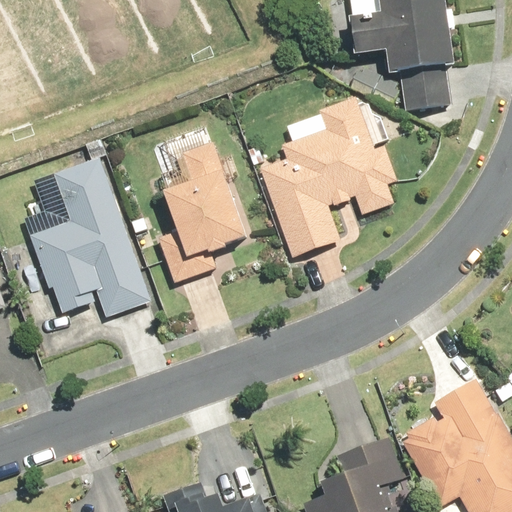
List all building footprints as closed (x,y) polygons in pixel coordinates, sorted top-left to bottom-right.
[(0,109),(135,60),(113,0),(19,0),(0,7),(0,109)] [(462,63),(453,0),(356,0),(364,53),(394,49),(397,71),(405,70),(411,111),(454,105),(449,64),(462,63)] [(290,160),(265,168),(297,258),(345,242),(332,206),(338,204),(339,206),(355,200),(354,198),(359,196),(366,215),(399,204),(361,97),(323,110),(325,115),(291,126),(297,142),(285,146),(290,160)] [(254,236),(231,170),(228,171),(218,143),(187,154),(197,182),(173,190),(187,230),(163,239),(179,283),(221,269),(216,253),(235,246),(234,243),(254,236)] [(155,302),(105,158),(58,174),(75,222),(35,236),(54,288),(58,287),(67,314),(105,301),(111,318),(155,302)] [(0,310),(9,307),(0,280),(0,310)] [(511,511),(511,444),(473,379),(429,405),(436,416),(403,435),(406,439),(400,443),(439,510),(457,499),(464,511),(511,511)] [(326,497),(308,503),(310,511),(400,511),(391,485),(409,479),(394,438),(341,456),(348,476),(321,485),(326,497)] [(174,511),(271,511),(265,494),(232,505),(228,493),(215,497),(213,493),(210,494),(207,483),(169,496),(174,511)]
